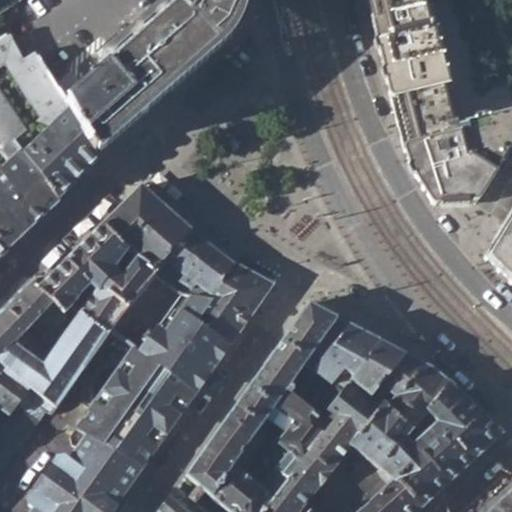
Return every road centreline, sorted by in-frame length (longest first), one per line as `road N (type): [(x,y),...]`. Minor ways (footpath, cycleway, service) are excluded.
road 1 (residential): [(0,286),(137,155),(150,156),(324,281)]
road 2 (tertiary): [(511,323),(404,200),(353,89),(328,0)]
road 3 (tertiary): [(274,0),(325,170),(421,321)]
road 4 (residential): [(136,511),(290,297),(324,281)]
road 5 (tertiary): [(421,321),(511,409)]
